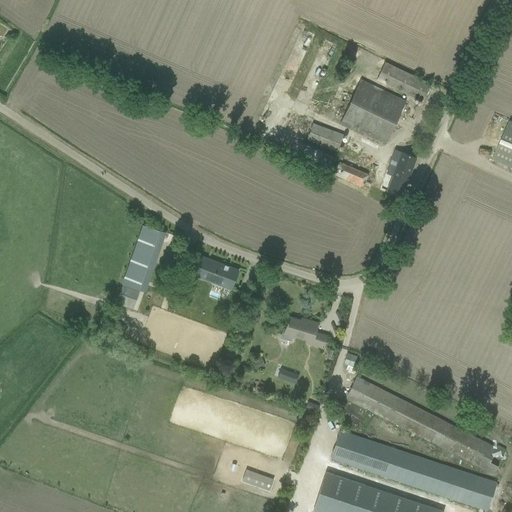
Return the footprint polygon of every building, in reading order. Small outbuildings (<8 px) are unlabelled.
[(375,80),(413,98),(422,102),(430,85),(383,62),(375,80)] [(341,125),(376,141),(385,145),(405,101),(361,81),(341,125)] [(492,159),(502,163),(511,167),(511,121),(509,121),(492,159)] [(339,150),(344,136),(313,125),(307,139),(339,150)] [(393,149),(379,188),(401,196),(416,158),(393,149)] [(333,174),(362,187),(368,175),(339,162),(333,174)] [(139,289),(159,231),(143,225),(122,284),(117,302),(132,308),(139,289)] [(171,245),(175,234),(168,232),(164,243),(171,245)] [(194,254),(187,273),(231,290),(238,271),(228,267),(228,266),(225,265),(224,265),(194,254)] [(326,336),(315,332),(317,323),(308,321),(308,323),(289,317),(287,322),(286,324),(287,324),(285,329),(283,328),(282,332),(280,338),(290,341),(292,335),(307,340),(306,343),(322,348),(323,345),(326,336)] [(348,354),(345,364),(353,367),(357,357),(348,354)] [(264,366),(262,358),(253,361),(255,369),(264,366)] [(289,374),(287,380),(296,383),(298,377),(289,374)] [(356,377),(345,398),(493,474),(504,452),(356,377)] [(329,457),(466,503),(487,510),(495,483),(338,430),(329,457)] [(439,511),(440,510),(324,472),(311,511),(439,511)]
